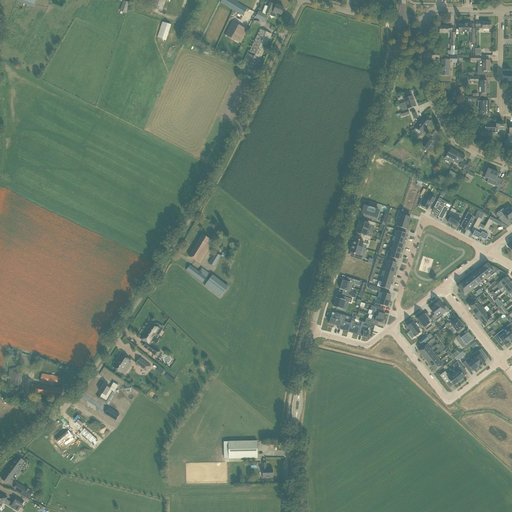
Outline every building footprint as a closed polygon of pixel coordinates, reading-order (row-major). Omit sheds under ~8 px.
[(152,0),(150,7),(162,11),(165,2),(165,0),(152,0)] [(231,0),(221,0),(220,3),(242,15),(246,9),(231,0)] [(123,1),(119,11),(126,14),(130,3),(123,1)] [(270,3),(266,13),(275,17),(277,13),(281,15),(284,8),(276,5),(276,6),(273,5),(274,4),(270,3)] [(255,18),(264,22),(267,15),(261,12),(261,11),(259,10),(255,18)] [(157,38),(165,41),(170,25),(162,22),(157,38)] [(232,22),(225,35),(241,44),(247,30),(232,22)] [(471,29),(471,23),(467,23),(467,25),(459,25),(459,32),(470,32),(470,35),(470,43),(474,43),(474,29),(471,29)] [(479,29),(485,29),(490,29),(490,23),(476,23),(475,28),(476,31),(479,31),(479,29)] [(248,54),(245,61),(243,65),(253,69),(255,65),(256,66),(272,34),(267,32),(260,29),(259,31),(249,52),(255,55),(254,57),(248,54)] [(450,63),(449,63),(449,60),(446,60),(441,60),(441,75),(449,75),(449,71),(450,71),(450,63)] [(482,87),(482,92),(479,92),(479,97),(486,97),(486,93),(489,93),(489,86),(487,86),(487,81),(481,81),(480,81),(480,87),(482,87)] [(416,106),(412,96),(404,99),(407,109),(416,106)] [(481,101),(481,114),(484,114),(489,114),(489,101),(481,101)] [(424,116),(422,119),(421,119),(418,122),(419,122),(415,128),(412,132),(419,137),(422,134),(425,129),(424,128),(428,124),(429,125),(431,122),(424,116)] [(498,124),(485,123),(484,133),(497,133),(497,130),(498,124)] [(422,146),(426,149),(430,145),(425,141),(422,146)] [(449,160),(449,161),(453,163),(453,162),(457,156),(455,156),(457,152),(450,148),(448,153),(447,152),(445,157),(449,160)] [(457,156),(453,162),(459,165),(459,167),(463,169),(465,165),(466,163),(462,161),(465,156),(457,152),(455,156),(457,156)] [(488,169),(484,177),(488,179),(487,182),(494,185),(497,187),(499,184),(502,180),(498,178),(496,177),(498,174),(488,169)] [(451,177),(458,181),(460,176),(454,173),(451,177)] [(404,209),(412,211),(412,209),(415,200),(416,201),(417,200),(415,200),(417,194),(409,191),(405,205),(404,209)] [(433,203),(435,199),(429,196),(427,200),(425,199),(421,206),(427,209),(431,202),(433,203)] [(439,198),(433,209),(436,210),(434,214),(439,216),(438,217),(442,219),(443,218),(444,219),(449,209),(444,206),(446,204),(442,201),(442,200),(439,198)] [(364,206),(362,213),(363,213),(367,214),(366,218),(375,221),(376,217),(379,211),(375,209),(376,205),(377,205),(369,203),(368,207),(364,206)] [(380,212),(387,215),(389,208),(383,206),(380,212)] [(456,211),(451,208),(447,215),(450,217),(447,222),(451,224),(452,225),(453,225),(456,227),(460,219),(454,216),(456,211)] [(503,216),(507,221),(511,217),(511,211),(510,209),(505,213),(502,209),(496,214),(499,218),(503,216)] [(398,220),(408,223),(410,217),(400,214),(398,220)] [(473,220),(468,217),(462,228),(467,231),(473,220)] [(479,237),(483,230),(478,227),(482,220),(481,219),(478,218),(471,231),(474,232),(472,235),(478,239),(479,238),(479,237)] [(358,225),(357,227),(358,227),(367,230),(369,225),(374,226),(375,223),(366,220),(365,223),(361,222),(360,221),(358,225)] [(397,227),(406,229),(408,223),(398,220),(397,227)] [(485,226),(483,230),(479,237),(485,240),(488,236),(489,236),(491,232),(487,230),(492,221),(489,220),(485,226)] [(357,228),(356,231),(356,233),(357,233),(361,234),(360,237),(369,240),(370,240),(371,237),(366,235),(367,230),(358,227),(357,228)] [(397,231),(396,237),(405,239),(406,234),(397,231)] [(202,234),(189,256),(193,259),(199,263),(200,263),(211,246),(210,246),(213,241),(208,239),(209,238),(206,237),(202,234)] [(354,239),(352,245),(362,248),(363,244),(367,246),(369,240),(360,237),(359,241),(355,239),(354,239)] [(352,245),(350,253),(351,253),(355,254),(354,258),(362,261),(364,253),(360,252),(362,248),(352,245)] [(215,252),(209,263),(215,267),(221,256),(215,252)] [(400,255),(391,252),(389,257),(395,259),(395,260),(396,259),(397,260),(398,260),(400,255)] [(386,260),(384,266),(395,269),(397,264),(396,263),(386,260)] [(347,261),(345,268),(349,269),(349,270),(353,271),(351,275),(358,277),(359,272),(357,272),(359,264),(355,263),(355,262),(352,261),(351,262),(348,261),(347,261)] [(483,267),(491,276),(495,273),(499,270),(491,265),(490,266),(488,263),(483,267)] [(190,265),(186,270),(203,283),(209,274),(202,268),(199,272),(190,265)] [(385,272),(394,274),(395,269),(384,266),(382,271),(385,272)] [(483,267),(479,270),(486,279),(486,280),(491,276),(483,267)] [(479,270),(475,274),(481,282),(486,279),(479,270)] [(471,277),(477,285),(481,282),(475,274),(471,277)] [(220,298),(228,287),(212,275),(204,286),(220,298)] [(341,280),(340,284),(350,287),(352,283),(358,285),(359,281),(346,277),(344,281),(341,280)] [(471,277),(466,280),(473,289),(477,285),(471,277)] [(507,277),(499,283),(502,287),(510,281),(507,277)] [(466,280),(462,284),(469,293),(474,290),(473,289),(466,280)] [(511,283),(510,281),(502,287),(505,291),(511,285),(511,283)] [(390,285),(382,282),(380,287),(389,290),(390,285)] [(340,284),(339,289),(342,290),(340,294),(356,299),(358,294),(349,292),(350,287),(340,284)] [(469,293),(462,284),(458,287),(461,291),(459,293),(464,300),(466,298),(465,297),(469,293)] [(382,293),(380,299),(389,301),(391,295),(386,294),(387,290),(381,288),(379,292),(382,293)] [(339,299),(336,298),(333,307),(342,310),(345,301),(351,303),(352,299),(340,295),(339,299)] [(472,311),(480,304),(478,301),(480,299),(478,297),(472,302),(473,303),(469,306),(472,311)] [(375,303),(374,306),(381,309),(382,305),(387,307),(389,301),(380,299),(378,304),(375,303)] [(439,302),(434,305),(442,315),(446,312),(447,313),(450,311),(446,306),(443,307),(439,302)] [(352,307),(350,306),(348,315),(355,317),(359,306),(354,304),(352,307)] [(475,315),(484,308),(480,304),(472,311),(475,315)] [(442,315),(434,305),(430,309),(434,314),(432,316),(436,321),(443,316),(442,315)] [(374,306),(371,306),(370,310),(373,311),(371,315),(372,315),(382,319),(384,319),(385,314),(382,314),(384,310),(381,309),(374,306)] [(487,312),(484,308),(475,315),(479,319),(487,312)] [(482,323),(490,316),(487,312),(479,319),(482,323)] [(423,314),(417,319),(426,330),(434,324),(430,319),(428,321),(423,314)] [(381,323),(382,319),(372,315),(371,319),(366,318),(365,322),(377,326),(378,322),(381,323)] [(330,320),(328,326),(338,329),(341,318),(334,316),(333,321),(330,320)] [(342,316),(338,329),(348,332),(350,324),(344,322),(346,317),(342,316)] [(490,316),(482,323),(485,327),(493,320),(490,316)] [(464,327),(458,320),(453,324),(452,321),(446,326),(449,330),(451,328),(453,330),(454,329),(457,333),(460,330),(461,331),(464,329),(463,328),(464,327)] [(351,321),(348,332),(357,335),(360,327),(354,325),(355,322),(351,321)] [(420,332),(412,322),(407,327),(415,337),(420,332)] [(140,339),(149,344),(155,334),(156,335),(157,335),(158,336),(163,328),(157,324),(156,326),(151,323),(144,334),(140,339)] [(361,324),(358,335),(367,338),(369,333),(366,332),(368,326),(361,324)] [(493,337),(498,343),(501,341),(505,345),(506,345),(508,343),(509,342),(510,340),(505,334),(502,330),(500,332),(502,336),(499,338),(497,334),(493,337)] [(456,338),(464,348),(473,340),(473,339),(468,332),(465,334),(463,332),(456,338)] [(426,336),(419,341),(421,345),(428,339),(426,336)] [(429,350),(431,349),(427,344),(426,346),(425,345),(418,351),(422,355),(429,350)] [(146,350),(152,353),(151,353),(155,356),(155,355),(157,357),(160,352),(150,345),(146,350)] [(432,354),(434,353),(431,349),(429,350),(422,355),(425,359),(432,354)] [(487,356),(481,349),(477,352),(478,353),(475,356),(476,358),(474,360),(479,366),(480,366),(481,366),(482,365),(482,364),(485,361),(483,359),(487,356)] [(458,354),(455,357),(457,359),(458,360),(465,355),(462,351),(458,354)] [(437,357),(434,353),(432,354),(425,359),(428,363),(435,358),(437,357)] [(118,361),(114,368),(121,373),(122,372),(125,374),(127,370),(124,368),(130,360),(121,354),(117,361),(118,361)] [(140,357),(136,363),(146,371),(151,366),(140,357)] [(435,358),(428,363),(431,367),(438,362),(440,361),(437,357),(435,358)] [(43,362),(33,359),(31,365),(41,368),(43,362)] [(479,366),(474,360),(471,362),(469,360),(466,363),(465,361),(462,364),(468,371),(470,369),(473,371),(476,369),(476,370),(478,368),(478,367),(479,366)] [(443,365),(440,361),(438,362),(431,367),(435,372),(442,367),(442,366),(443,365)] [(462,372),(461,372),(464,370),(458,362),(453,365),(455,368),(454,369),(456,372),(453,375),(459,381),(460,381),(462,379),(464,377),(461,373),(462,372)] [(459,381),(453,375),(450,377),(448,374),(447,375),(445,372),(440,376),(446,383),(449,381),(450,382),(453,386),(456,384),(459,382),(458,382),(459,381)] [(19,373),(6,373),(5,391),(19,392),(19,373)] [(42,373),(41,380),(57,383),(58,376),(42,373)] [(109,391),(113,393),(118,385),(113,383),(110,388),(103,385),(99,392),(106,396),(109,391)] [(58,388),(34,385),(31,384),(30,393),(57,397),(62,398),(63,389),(58,388)] [(105,414),(116,421),(119,414),(108,408),(105,414)] [(58,439),(55,441),(58,445),(59,446),(60,446),(63,444),(63,445),(65,446),(73,439),(72,438),(73,437),(72,436),(68,431),(67,431),(58,439)] [(83,431),(77,437),(91,450),(96,444),(83,431)] [(229,458),(257,457),(257,441),(228,442),(229,458)] [(18,456),(1,479),(8,484),(15,473),(18,475),(22,469),(20,467),(24,461),(18,456)] [(266,469),(266,463),(263,463),(263,469),(263,478),(269,478),(269,477),(273,477),(273,469),(267,469),(266,469)] [(22,486),(19,492),(29,498),(32,492),(22,486)] [(11,506),(10,506),(11,504),(12,505),(12,503),(20,508),(24,502),(14,496),(11,502),(4,498),(5,496),(0,493),(0,508),(3,502),(11,507),(11,506)]
